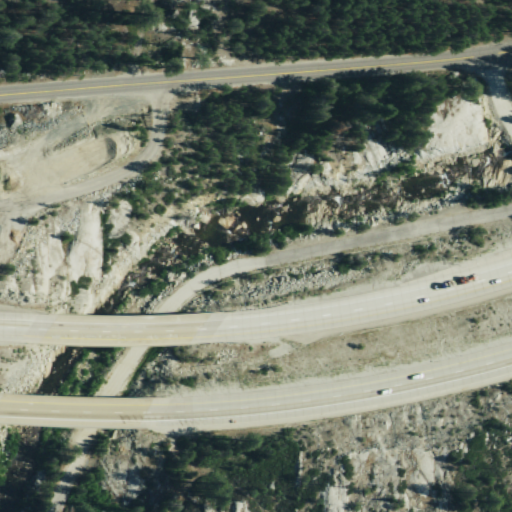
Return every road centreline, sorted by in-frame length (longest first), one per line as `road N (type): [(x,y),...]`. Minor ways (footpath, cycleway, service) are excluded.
road 1 (residential): [(511,208),(199,281),(110,398),(54,511)]
road 2 (tertiary): [(0,94),(511,49)]
road 3 (motorway): [(148,412),(244,412),(407,392),(511,353)]
road 4 (motorway): [(511,262),(415,300),(229,329)]
road 5 (motorway): [(229,329),(10,334)]
road 6 (motorway): [(0,408),(148,412)]
